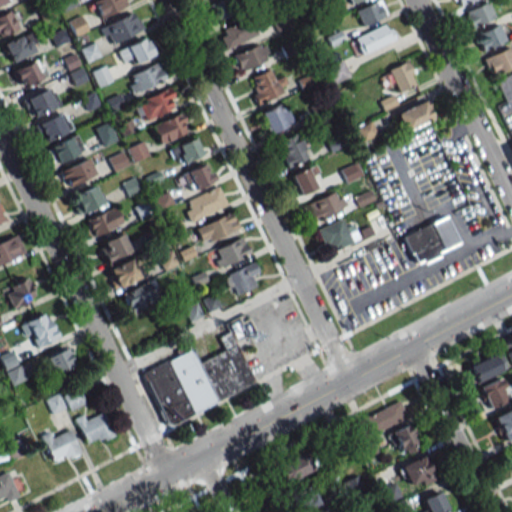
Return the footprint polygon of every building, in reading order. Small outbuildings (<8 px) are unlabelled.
[(99,17),(126,5),(123,0),(93,0),(92,1),(99,17)] [(244,9),(240,0),(218,0),(207,4),(213,21),(244,9)] [(362,27),(385,14),(377,0),(374,0),(353,11),(362,27)] [(493,18),(485,1),(462,12),(470,28),(493,18)] [(0,13),(0,34),(16,27),(8,10),(0,13)] [(99,28),(108,45),(141,27),(132,10),(99,28)] [(66,22),(75,36),(86,29),(78,15),(66,22)] [(217,30),(224,48),(255,35),(249,18),(217,30)] [(353,37),(360,54),(393,39),(386,23),(353,37)] [(506,40),(498,23),(473,35),(481,51),(506,40)] [(37,50),(29,32),(2,44),(9,62),(37,50)] [(152,54),(142,36),(115,52),(121,61),(129,57),(133,64),(152,54)] [(268,57),(262,42),(232,55),(238,70),(268,57)] [(79,50),(86,62),(98,55),(92,43),(79,50)] [(69,84),(83,81),(77,54),(63,57),(69,84)] [(12,71),(21,87),(45,75),(36,58),(12,71)] [(324,68),(332,84),(348,75),(340,60),(324,68)] [(397,92),(416,83),(406,61),(387,70),(397,92)] [(131,93),(164,79),(156,63),(124,77),(131,93)] [(286,88),(280,76),(273,79),(268,69),(245,80),(256,103),(286,88)] [(21,98),(28,117),(57,106),(50,87),(21,98)] [(134,103),(142,120),(175,104),(167,87),(134,103)] [(402,131),(433,117),(425,99),(394,113),(402,131)] [(292,121),(282,101),(258,113),(269,133),(292,121)] [(188,129),(179,111),(150,127),(159,144),(188,129)] [(69,131),(62,112),(34,124),(41,142),(69,131)] [(93,129),(102,145),(115,137),(106,122),(93,129)] [(354,129),(359,141),(375,135),(370,122),(354,129)] [(44,149),(52,164),(81,149),(73,134),(44,149)] [(285,166),(306,158),(295,134),(275,142),(285,166)] [(172,157),(176,155),(180,163),(200,154),(193,138),(168,149),(172,157)] [(146,155),(141,142),(126,148),(131,161),(146,155)] [(57,172),(65,187),(95,172),(87,157),(57,172)] [(189,191),(212,179),(204,162),(180,174),(189,191)] [(339,170),(345,182),(360,175),(354,163),(339,170)] [(315,186),(305,168),(289,176),(299,194),(315,186)] [(102,200),(93,184),(70,198),(79,214),(102,200)] [(180,201),(187,220),(224,206),(218,188),(180,201)] [(345,205),(336,189),(305,206),(314,222),(345,205)] [(85,219),(92,235),(120,223),(113,207),(85,219)] [(194,228),(201,243),(237,227),(230,212),(194,228)] [(442,215),(455,241),(434,251),(436,255),(421,263),(419,259),(413,262),(409,252),(407,253),(399,236),(442,215)] [(315,229),(326,253),(351,241),(341,218),(315,229)] [(0,261),(22,252),(15,235),(0,241),(0,261)] [(98,241),(104,262),(128,256),(123,235),(98,241)] [(210,253),(218,268),(248,251),(240,236),(210,253)] [(139,276),(131,258),(106,269),(115,287),(139,276)] [(248,278),(257,272),(250,261),(222,279),(233,296),(252,285),(248,278)] [(12,308),(35,295),(25,277),(2,290),(12,308)] [(128,311),(159,296),(150,279),(120,294),(128,311)] [(34,348),(57,336),(44,312),(21,324),(34,348)] [(252,386),(229,332),(217,337),(223,350),(195,362),(190,350),(140,371),(162,424),(252,386)] [(72,366),(64,348),(44,356),(52,374),(72,366)] [(506,369),(499,352),(466,365),(473,382),(506,369)] [(4,372),(10,385),(24,378),(18,365),(4,372)] [(507,398),(497,378),(477,388),(487,408),(507,398)] [(68,409),(83,403),(78,391),(63,397),(68,409)] [(403,418),(395,402),(358,419),(366,436),(403,418)] [(491,417),(502,441),(511,436),(511,408),(511,407),(491,417)] [(72,418),(85,447),(111,435),(101,413),(86,419),(83,413),(72,418)] [(415,443),(407,424),(389,432),(398,451),(415,443)] [(38,436),(52,464),(78,451),(68,430),(51,438),(47,431),(38,436)] [(290,482),(319,464),(308,447),(279,465),(290,482)] [(408,488),(431,477),(420,455),(397,467),(408,488)] [(0,474),(0,502),(16,495),(6,472),(0,474)] [(303,511),(318,502),(306,486),(289,498),(299,511),(303,511)] [(419,511),(440,511),(447,509),(439,491),(420,498),(425,510),(419,511)]
